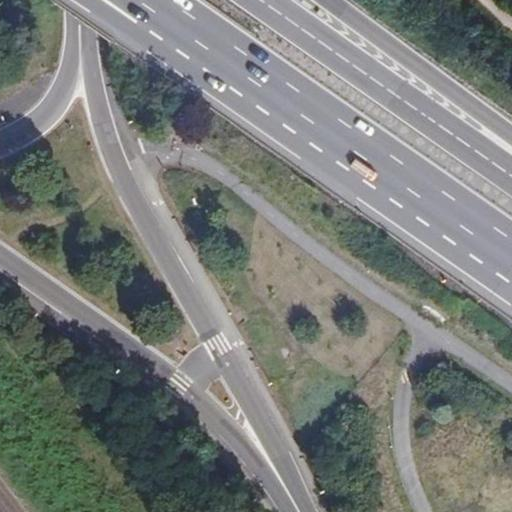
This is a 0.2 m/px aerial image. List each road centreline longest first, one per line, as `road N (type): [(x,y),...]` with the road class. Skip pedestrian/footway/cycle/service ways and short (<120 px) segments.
road 1 (secondary): [(301,511),(124,185),(93,100),(82,26)]
road 2 (trunk): [(164,19),(511,262)]
road 3 (secondary): [(0,257),(177,384),(293,511)]
road 4 (trunk): [(511,175),(258,0)]
road 5 (trunk): [(511,138),(318,0)]
road 6 (secondary): [(0,144),(50,107),(82,26)]
